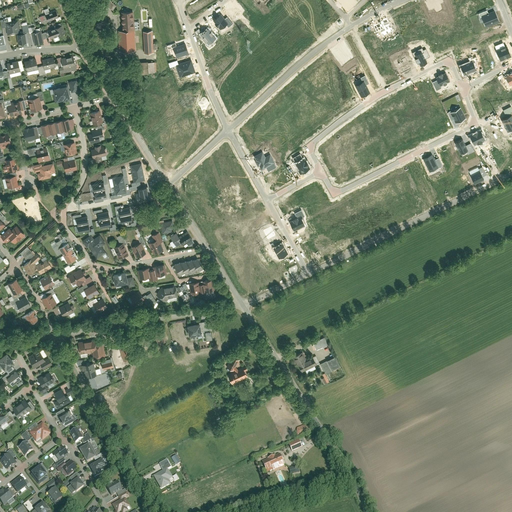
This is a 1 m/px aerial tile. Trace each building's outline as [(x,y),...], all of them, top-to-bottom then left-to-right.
[(57,10),(46,14),(49,21),(59,17),(57,10)] [(499,21),(494,10),(488,13),(487,10),(478,13),(480,17),(481,16),(485,26),(499,21)] [(121,12),(122,30),(134,29),(133,11),(121,12)] [(225,18),(221,13),(213,20),(220,29),(226,24),(229,27),(233,24),(227,17),(225,18)] [(19,20),(6,22),(8,35),(21,33),(19,20)] [(65,33),(63,26),(49,31),(52,38),(65,33)] [(216,38),(208,28),(201,34),(208,44),(216,38)] [(136,51),(134,29),(122,30),(118,31),(120,52),(136,51)] [(153,30),(143,31),(145,54),(154,53),(153,30)] [(41,31),(33,33),(35,44),(44,42),(41,31)] [(26,33),(17,34),(18,44),(28,43),(26,33)] [(189,53),(185,43),(173,47),(177,57),(189,53)] [(507,45),(496,50),(500,60),(511,56),(507,45)] [(422,48),(413,52),(417,62),(419,61),(421,65),(427,62),(426,59),(430,57),(426,48),(423,50),(422,48)] [(76,65),(74,55),(62,58),(64,68),(76,65)] [(56,67),(54,57),(43,59),(45,69),(56,67)] [(38,69),(36,59),(25,61),(27,71),(38,69)] [(195,72),(191,59),(178,63),(177,60),(169,62),(170,67),(176,65),(180,76),(195,72)] [(460,65),(464,74),(477,69),(473,60),(460,65)] [(19,61),(8,63),(10,74),(21,71),(19,61)] [(142,61),(142,72),(156,72),(156,62),(142,61)] [(450,80),(446,71),(435,76),(437,80),(433,82),(436,90),(441,87),(440,85),(450,80)] [(363,81),(355,85),(361,97),(370,92),(366,84),(369,83),(365,75),(361,77),(363,81)] [(70,82),(70,84),(72,92),(80,90),(77,80),(70,82)] [(74,98),(72,92),(70,84),(69,85),(69,83),(61,85),(61,87),(54,88),(55,93),(54,93),(56,102),(64,100),(64,101),(72,99),(74,98)] [(28,99),(31,111),(42,108),(39,96),(28,99)] [(8,104),(11,116),(23,113),(20,101),(8,104)] [(453,119),(455,123),(466,117),(460,107),(451,111),(451,110),(448,112),(452,120),(453,119)] [(100,110),(90,112),(93,125),(103,122),(100,110)] [(511,115),(511,114),(501,119),(507,131),(511,128),(511,115)] [(41,125),(44,137),(72,130),(69,118),(63,120),(62,120),(49,123),(48,124),(41,125)] [(100,136),(105,135),(102,125),(95,127),(96,130),(92,131),(93,134),(89,135),(91,143),(101,140),(100,136)] [(25,141),(36,138),(34,128),(22,131),(25,141)] [(480,130),(470,135),(474,144),(485,139),(480,130)] [(9,133),(0,134),(0,146),(12,143),(9,133)] [(463,139),(455,143),(460,153),(467,150),(469,154),(475,151),(470,142),(466,145),(463,139)] [(78,153),(75,142),(64,144),(67,155),(78,153)] [(106,145),(91,148),(93,158),(95,157),(96,161),(101,160),(101,156),(108,155),(106,145)] [(36,150),(39,162),(51,159),(48,147),(36,150)] [(265,156),(262,151),(254,156),(261,169),(275,162),(270,154),(265,156)] [(432,154),(423,158),(429,171),(438,167),(439,167),(443,165),(439,157),(435,159),(432,154)] [(304,156),(293,162),(300,175),(311,168),(304,156)] [(77,168),(75,158),(68,160),(68,157),(63,158),(64,161),(63,161),(66,171),(77,168)] [(19,169),(17,158),(5,160),(8,172),(19,169)] [(131,165),(135,181),(145,179),(142,162),(131,165)] [(56,172),(54,163),(39,166),(39,167),(34,169),(35,172),(40,171),(41,173),(38,174),(39,180),(52,177),(51,173),(56,172)] [(470,175),(474,183),(484,178),(480,170),(470,175)] [(16,175),(5,178),(7,189),(19,186),(16,175)] [(127,191),(123,175),(112,177),(116,193),(127,191)] [(96,198),(107,196),(104,181),(93,184),(96,198)] [(148,186),(139,188),(141,199),(150,197),(148,186)] [(130,206),(119,208),(122,222),(133,220),(130,206)] [(290,222),(294,230),(305,225),(301,217),(304,216),(301,210),(295,213),(297,218),(290,222)] [(109,211),(98,213),(101,227),(111,225),(109,211)] [(87,215),(77,218),(80,232),(90,230),(87,215)] [(161,224),(163,233),(172,232),(172,230),(174,229),(173,221),(164,222),(164,224),(161,224)] [(25,234),(17,225),(12,230),(10,228),(1,236),(7,243),(12,238),(16,243),(25,234)] [(276,236),(271,226),(263,230),(268,240),(276,236)] [(177,246),(182,243),(183,245),(193,240),(188,232),(179,237),(177,233),(171,236),(177,246)] [(89,246),(97,258),(106,252),(101,245),(106,243),(100,235),(95,238),(92,234),(83,241),(87,247),(89,246)] [(158,239),(148,243),(154,254),(163,250),(158,239)] [(70,242),(59,248),(68,263),(78,258),(76,254),(72,246),(70,242)] [(142,242),(132,246),(137,258),(147,253),(142,242)] [(273,248),(279,258),(288,253),(282,242),(273,248)] [(123,243),(114,247),(119,259),(129,255),(123,243)] [(37,253),(23,265),(28,274),(38,269),(35,264),(41,257),(37,253)] [(52,267),(48,258),(37,265),(41,273),(52,267)] [(200,258),(194,261),(199,269),(200,271),(205,268),(200,258)] [(193,259),(188,262),(192,270),(193,272),(199,269),(194,261),(193,259)] [(187,260),(181,263),(186,272),(187,273),(192,270),(188,262),(187,260)] [(180,262),(174,265),(180,275),(186,272),(181,263),(180,262)] [(67,272),(78,267),(76,264),(70,266),(70,265),(65,267),(67,272)] [(165,264),(153,266),(155,276),(166,274),(165,264)] [(149,267),(138,269),(139,279),(151,277),(149,267)] [(87,277),(81,268),(68,275),(74,284),(77,283),(78,285),(84,282),(82,280),(87,277)] [(114,274),(116,286),(129,283),(127,272),(114,274)] [(43,284),(45,289),(56,283),(50,274),(40,279),(39,282),(41,284),(43,284)] [(17,279),(8,284),(14,295),(23,290),(17,279)] [(214,279),(203,281),(205,292),(215,290),(214,279)] [(200,293),(199,282),(186,284),(187,289),(190,288),(191,294),(200,293)] [(100,292),(95,283),(85,289),(90,298),(100,292)] [(176,285),(162,287),(157,295),(164,300),(165,298),(178,296),(176,285)] [(145,300),(140,291),(130,297),(135,306),(145,300)] [(42,299),(48,309),(57,303),(51,293),(42,299)] [(31,306),(26,297),(17,302),(22,311),(31,306)] [(108,307),(103,298),(93,304),(98,313),(108,307)] [(74,312),(69,302),(59,308),(64,317),(74,312)] [(39,319),(34,310),(26,315),(31,324),(39,319)] [(203,335),(201,323),(188,325),(189,331),(190,336),(203,335)] [(162,346),(157,331),(143,335),(148,350),(162,346)] [(325,337),(313,343),(316,350),(328,345),(325,337)] [(95,357),(105,356),(103,343),(97,344),(96,339),(78,342),(80,353),(94,351),(95,357)] [(126,346),(120,348),(124,360),(130,358),(126,346)] [(28,357),(34,367),(46,361),(41,351),(28,357)] [(0,357),(0,362),(5,370),(15,363),(8,352),(0,357)] [(301,352),(293,357),(301,372),(317,363),(314,356),(306,360),(301,352)] [(235,370),(240,360),(232,356),(227,366),(235,370)] [(336,356),(320,364),(325,374),(341,366),(336,356)] [(113,361),(102,364),(103,370),(115,367),(113,361)] [(94,362),(84,365),(87,377),(97,375),(94,362)] [(244,366),(227,374),(231,382),(248,375),(244,366)] [(23,379),(17,371),(7,378),(13,386),(23,379)] [(50,372),(38,378),(42,386),(54,380),(50,372)] [(92,388),(98,386),(94,377),(89,379),(92,388)] [(54,402),(58,408),(73,400),(69,394),(66,395),(62,388),(54,392),(57,397),(59,400),(54,402)] [(288,400),(293,407),(297,405),(294,400),(295,399),(294,396),(288,400)] [(25,397),(12,407),(20,418),(33,408),(25,397)] [(12,414),(9,409),(5,412),(6,412),(0,416),(0,430),(1,429),(2,430),(13,421),(9,416),(12,414)] [(58,416),(64,426),(74,420),(69,410),(58,416)] [(52,434),(43,423),(30,433),(36,442),(41,439),(43,441),(52,434)] [(295,429),(298,436),(312,431),(309,423),(295,429)] [(70,432),(76,443),(85,437),(79,427),(70,432)] [(289,444),(292,452),(303,447),(300,439),(289,444)] [(27,442),(19,448),(25,457),(34,450),(27,442)] [(91,443),(80,450),(87,463),(98,457),(91,443)] [(69,454),(63,446),(53,453),(59,461),(69,454)] [(281,454),(262,461),(267,473),(286,465),(281,454)] [(0,462),(7,471),(17,464),(10,455),(0,462)] [(78,470),(71,461),(62,468),(69,477),(78,470)] [(104,461),(91,468),(96,477),(105,472),(104,470),(108,467),(104,461)] [(46,475),(39,466),(30,473),(31,474),(30,475),(38,485),(47,478),(45,476),(46,475)] [(172,478),(167,469),(153,476),(161,490),(171,484),(169,481),(172,478)] [(27,486),(21,477),(15,482),(11,485),(17,493),(27,486)] [(77,493),(85,486),(79,478),(71,485),(77,493)] [(117,481),(105,488),(110,497),(122,490),(117,481)] [(57,488),(49,494),(57,504),(65,498),(57,488)] [(7,490),(0,494),(0,501),(3,505),(13,498),(7,490)] [(113,505),(116,511),(120,511),(121,511),(127,511),(128,511),(126,509),(130,507),(125,498),(113,505)] [(29,502),(24,505),(28,511),(30,511),(34,509),(29,502)] [(45,502),(35,510),(36,511),(34,511),(49,511),(52,510),(45,502)]
